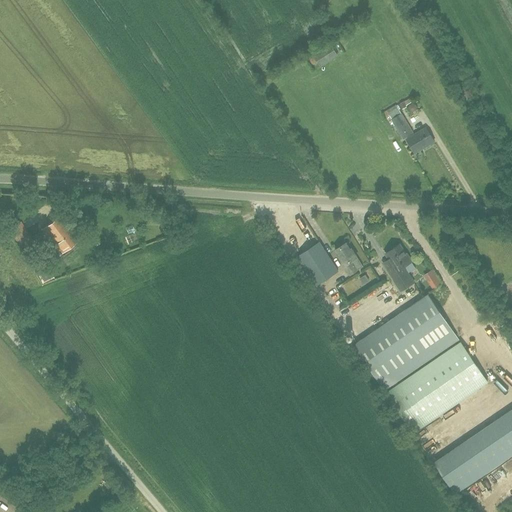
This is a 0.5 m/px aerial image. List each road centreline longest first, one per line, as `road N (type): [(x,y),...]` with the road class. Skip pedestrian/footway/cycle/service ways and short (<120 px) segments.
road 1 (tertiary): [(511,212),(0,182)]
road 2 (unclassified): [(161,511),(0,321)]
